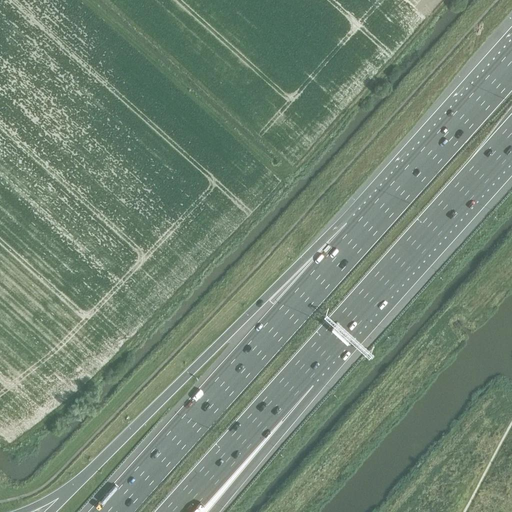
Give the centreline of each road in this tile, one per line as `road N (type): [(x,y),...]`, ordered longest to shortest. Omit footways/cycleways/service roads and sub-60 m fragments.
road 1 (motorway): [(361,233),(264,297),(71,489)]
road 2 (motorway): [(361,233),(111,511)]
road 3 (motorway): [(300,373),(511,137)]
road 4 (motorway): [(511,65),(361,233)]
road 5 (motorway): [(179,511),(300,373)]
road 6 (motorway): [(211,511),(300,373)]
